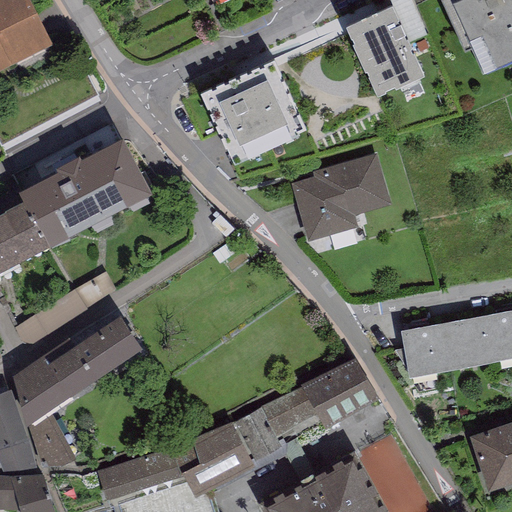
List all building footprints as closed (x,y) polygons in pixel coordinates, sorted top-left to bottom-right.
[(0,0),(0,73),(51,49),(27,0),(0,0)] [(484,82),(511,68),(511,2),(504,7),(500,0),(438,0),(439,0),(465,58),(471,55),(484,82)] [(390,13),(345,33),(354,52),(351,53),(364,79),(365,79),(377,104),(386,99),(385,97),(393,93),(395,96),(423,82),(390,13)] [(306,136),(272,65),(199,100),(234,171),(306,136)] [(59,157),(20,178),(23,185),(50,236),(153,181),(123,123),(80,145),(78,142),(57,153),(59,157)] [(377,155),(313,173),(314,179),(291,185),(307,244),(358,230),(355,217),(392,207),(377,155)] [(0,261),(50,236),(23,185),(0,198),(0,261)] [(511,303),(461,312),(467,358),(483,355),(498,354),(511,351),(511,303)] [(140,336),(120,304),(54,348),(73,381),(140,336)] [(461,312),(401,323),(403,344),(394,346),(412,373),(436,370),(436,365),(450,360),(467,358),(461,312)] [(73,381),(54,348),(50,343),(11,367),(28,415),(46,402),(73,383),(73,381)] [(380,403),(354,359),(300,385),(300,388),(261,406),(231,423),(189,441),(95,470),(105,509),(113,507),(114,511),(213,511),(207,493),(286,454),(297,472),(306,487),(316,481),(308,466),(298,448),(380,403)] [(35,459),(10,381),(0,385),(0,455),(3,462),(35,459)] [(75,454),(46,402),(28,415),(42,459),(60,460),(75,454)] [(511,422),(469,437),(487,492),(511,484),(511,422)] [(306,487),(261,511),(387,511),(357,458),(316,481),(306,487)] [(10,470),(0,469),(0,502),(20,503),(22,511),(30,511),(55,504),(48,481),(46,481),(42,468),(10,470)]
